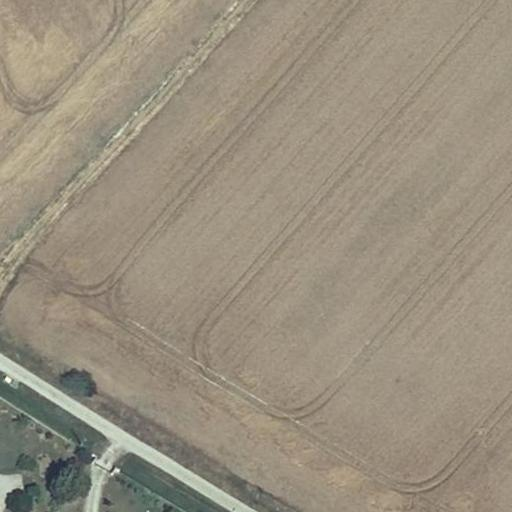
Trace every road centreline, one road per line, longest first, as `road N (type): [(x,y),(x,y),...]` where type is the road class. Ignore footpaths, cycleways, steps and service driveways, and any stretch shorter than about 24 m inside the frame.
road 1 (track): [(244,0),(0,271)]
road 2 (residential): [(245,511),(0,362)]
